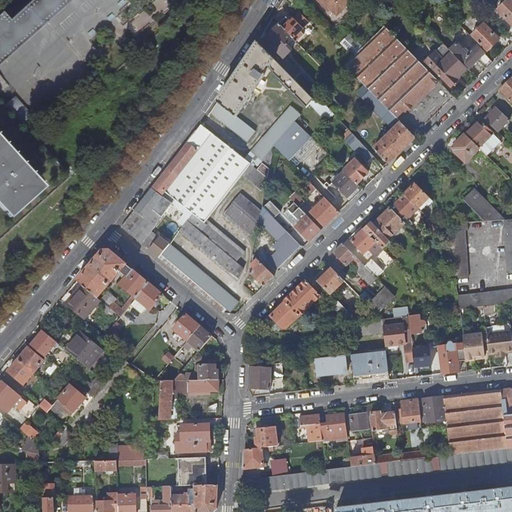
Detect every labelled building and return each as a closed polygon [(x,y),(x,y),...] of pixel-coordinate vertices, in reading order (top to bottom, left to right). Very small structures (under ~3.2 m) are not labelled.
[(0,65),(72,0),(36,0),(11,24),(3,16),(0,18),(0,65)] [(310,23),(302,15),(307,10),(298,0),(293,5),(301,14),(294,19),(281,5),(274,18),(280,24),(294,39),(297,42),(304,35),(301,31),(310,23)] [(321,0),(338,17),(355,0),(321,0)] [(511,0),(509,0),(499,10),(511,24),(511,0)] [(294,50),(291,47),(288,45),(294,39),(280,24),(266,39),(280,53),(285,59),(294,50)] [(485,24),(472,37),(488,52),(500,40),(485,24)] [(455,97),(386,27),(385,28),(363,49),(355,57),(354,58),(353,57),(346,66),(371,92),(415,137),(455,97)] [(259,43),(274,59),(280,53),(266,39),(263,36),(259,43)] [(355,57),(363,49),(351,36),(342,45),(353,57),(354,56),(355,57)] [(297,42),(294,39),(288,45),(291,47),(297,42)] [(263,74),(269,66),(273,66),(273,70),(309,107),(315,101),(306,92),(295,80),(274,59),(259,43),(219,102),(237,117),(266,76),(263,74)] [(469,68),(451,50),(444,43),(426,61),(453,87),(459,81),(458,79),(469,68)] [(469,54),(458,43),(451,50),(469,68),(470,69),(476,64),(478,66),(481,63),(488,69),(494,62),(486,55),(486,54),(478,46),(469,54)] [(301,74),(285,59),(280,53),(274,59),(295,80),(301,74)] [(301,74),(295,80),(306,92),(312,85),(301,74)] [(511,80),(502,90),(511,100),(511,80)] [(306,92),(315,101),(318,97),(319,96),(311,88),(306,92)] [(415,137),(371,92),(364,99),(395,129),(392,133),(390,131),(388,132),(390,134),(375,150),(390,164),(417,138),(415,137)] [(219,102),(211,113),(248,143),(256,132),(237,117),(219,102)] [(264,138),(275,147),(296,123),(303,115),(293,106),(264,138)] [(496,107),(485,119),(498,131),(499,132),(510,120),(496,107)] [(481,149),(489,157),(494,153),(493,151),(502,142),(494,134),(495,134),(480,120),(466,135),(481,149)] [(296,123),(275,147),(289,161),(311,137),(296,123)] [(246,160),(203,125),(123,228),(144,245),(145,244),(143,243),(152,232),(173,204),(172,204),(163,197),(164,195),(166,193),(206,224),(252,165),(255,168),(246,178),(262,191),(268,183),(269,179),(257,170),(275,147),(264,138),(246,160)] [(499,132),(498,131),(495,134),(494,134),(502,142),(505,138),(499,132)] [(369,162),(375,157),(354,134),(347,140),(359,153),(360,153),(369,162)] [(480,149),(466,135),(454,147),(456,150),(455,151),(467,163),(480,149)] [(0,207),(12,221),(46,189),(0,139),(0,207)] [(356,161),(346,172),(359,185),(369,174),(356,161)] [(359,185),(346,172),(333,184),(348,199),(360,187),(359,185)] [(318,190),(311,183),(307,187),(314,194),(318,190)] [(431,198),(417,183),(406,194),(420,209),(431,198)] [(492,186),(488,190),(496,199),(501,195),(492,186)] [(464,200),(485,221),(505,220),(475,189),(464,200)] [(291,199),(296,203),(296,204),(300,208),(305,203),(296,194),(291,199)] [(420,209),(406,194),(391,209),(405,224),(411,218),(414,221),(418,217),(420,219),(425,214),(420,209)] [(164,195),(163,197),(172,204),(173,202),(164,195)] [(225,215),(250,236),(259,226),(259,227),(260,222),(262,213),(241,195),(225,215)] [(312,213),(326,227),(341,213),(327,199),(312,213)] [(264,207),(275,218),(281,212),(270,201),(264,207)] [(300,208),(296,204),(289,210),(302,223),(297,228),(311,242),(323,231),(300,208)] [(246,253),(210,222),(201,232),(195,227),(198,222),(177,205),(168,214),(184,227),(180,232),(239,281),(245,269),(237,263),(246,253)] [(262,213),(260,222),(279,241),(274,246),(279,251),(270,261),(279,270),(303,246),(275,218),(264,207),(263,206),(262,213)] [(405,224),(391,209),(375,224),(373,222),(365,230),(377,242),(384,249),(392,242),(390,240),(402,227),(407,233),(411,229),(405,224)] [(469,278),(467,231),(470,231),(469,223),(459,223),(458,225),(448,237),(448,238),(456,279),(469,278)] [(377,242),(365,230),(353,241),(365,254),(377,242)] [(160,239),(152,232),(143,243),(145,244),(144,245),(149,249),(150,248),(151,249),(160,239)] [(161,237),(160,239),(151,249),(150,248),(149,249),(160,259),(163,255),(228,309),(232,313),(240,303),(161,237)] [(366,266),(345,244),(335,253),(341,258),(337,262),(344,269),(351,263),(356,268),(358,267),(374,283),(378,278),(366,266)] [(150,284),(111,250),(104,251),(78,281),(83,285),(99,298),(119,274),(126,279),(121,285),(135,297),(123,311),(115,304),(118,300),(109,292),(101,300),(108,306),(122,318),(132,305),(150,284)] [(163,255),(160,259),(226,312),(228,309),(163,255)] [(265,287),(276,277),(258,260),(256,262),(259,265),(251,273),(265,287)] [(373,260),(366,266),(378,278),(384,271),(373,260)] [(346,281),(333,269),(332,270),(330,269),(325,274),(326,275),(320,281),(333,294),(346,281)] [(275,311),(271,316),(276,321),(281,326),(284,330),(288,329),(302,316),(322,295),(307,281),(295,292),(275,311)] [(164,295),(150,284),(132,305),(143,314),(148,308),(151,311),(164,295)] [(101,300),(99,298),(83,285),(76,293),(79,295),(70,305),(86,319),(98,304),(101,300)] [(387,287),(369,305),(379,315),(396,297),(387,287)] [(511,290),(459,297),(461,310),(462,310),(481,307),(484,307),(494,306),(498,305),(509,304),(511,303),(511,290)] [(108,306),(101,300),(98,304),(105,310),(108,306)] [(338,300),(332,306),(343,317),(349,311),(338,300)] [(332,306),(327,301),(323,305),(329,312),(326,315),(332,321),(334,319),(338,323),(343,318),(343,317),(332,306)] [(485,314),(495,313),(494,306),(484,307),(485,314)] [(186,345),(201,326),(187,315),(174,330),(177,332),(172,339),(183,348),(185,346),(186,345)] [(419,315),(410,316),(412,333),(413,333),(414,336),(417,336),(416,333),(422,332),(419,315)] [(410,316),(402,317),(403,324),(404,330),(404,333),(406,344),(405,344),(407,362),(415,361),(414,350),(413,343),(412,333),(410,316)] [(384,332),(383,327),(383,322),(382,319),(351,323),(353,337),(384,332)] [(124,327),(118,322),(103,341),(109,346),(124,327)] [(384,332),(386,346),(405,344),(406,344),(404,333),(404,330),(403,324),(386,326),(383,327),(384,332)] [(511,326),(511,325),(487,328),(488,336),(511,332),(511,326)] [(201,326),(186,345),(190,349),(193,346),(194,346),(200,352),(213,336),(201,326)] [(45,331),(32,346),(52,362),(56,357),(51,352),(59,343),(45,331)] [(254,332),(250,336),(254,341),(259,337),(257,336),(254,332)] [(511,332),(488,336),(490,355),(498,354),(498,355),(507,354),(507,353),(511,352),(511,332)] [(82,333),(67,351),(98,376),(115,357),(106,349),(104,352),(82,333)] [(465,345),(467,361),(476,360),(475,357),(486,356),(484,342),(483,334),(477,335),(464,337),(464,342),(465,345)] [(467,361),(465,345),(464,342),(461,343),(456,346),(455,346),(454,342),(453,341),(452,341),(451,341),(450,342),(449,343),(449,347),(448,348),(443,345),(439,346),(442,374),(461,372),(460,362),(467,361)] [(430,348),(414,350),(415,361),(416,367),(433,365),(432,359),(431,353),(433,353),(435,352),(434,344),(429,344),(430,348)] [(30,348),(20,360),(35,373),(45,361),(30,348)] [(386,349),(352,353),(352,355),(356,380),(390,376),(386,349)] [(168,366),(173,360),(168,355),(163,361),(168,366)] [(346,355),(316,359),(318,376),(324,375),(324,374),(348,372),(346,355)] [(35,373),(20,360),(10,372),(25,385),(35,373)] [(283,363),(254,366),(252,389),(260,389),(271,390),(272,379),(284,379),(283,363)] [(200,381),(220,381),(220,371),(217,371),(217,366),(200,366),(200,381)] [(86,391),(83,388),(75,381),(71,386),(83,395),(86,391)] [(83,388),(86,391),(94,398),(100,391),(89,381),(83,388)] [(173,381),(162,381),(160,421),(171,420),(173,381)] [(220,392),(220,381),(200,381),(190,381),(190,395),(193,395),(193,393),(220,392)] [(28,402),(4,383),(0,387),(0,404),(10,412),(16,405),(30,417),(38,407),(30,400),(28,402)] [(63,396),(57,402),(73,415),(82,404),(79,401),(83,396),(83,395),(71,386),(63,396)] [(511,414),(504,415),(504,413),(511,411),(511,391),(511,388),(444,396),(447,420),(451,455),(511,447),(511,414)] [(447,420),(444,396),(422,398),(424,411),(427,410),(428,422),(447,420)] [(422,421),(419,399),(402,401),(403,411),(400,411),(402,424),(422,421)] [(46,400),(40,407),(48,413),(53,407),(46,400)] [(398,434),(395,412),(382,413),(381,411),(371,412),(373,430),(389,428),(389,435),(398,434)] [(348,437),(345,413),(326,415),(327,423),(321,424),(323,440),(330,439),(348,437)] [(372,429),(371,423),(368,424),(367,416),(367,413),(351,415),(352,431),(372,429)] [(321,424),(320,414),(300,417),(301,426),(308,425),(311,425),(313,441),(323,440),(321,424)] [(30,437),(32,439),(37,432),(30,426),(30,427),(28,425),(22,431),(30,437)] [(178,452),(207,452),(207,442),(211,442),(210,425),(183,426),(183,435),(177,436),(178,452)] [(278,445),(276,426),(257,428),(258,437),(255,438),(256,448),(263,447),(268,447),(273,446),(278,445)] [(430,428),(422,429),(424,444),(432,443),(430,428)] [(68,431),(59,442),(65,447),(74,436),(68,431)] [(32,439),(30,437),(22,451),(40,454),(40,446),(32,439)] [(376,457),(375,447),(374,447),(373,444),(368,445),(369,448),(363,448),(364,456),(351,458),(351,460),(352,467),(377,464),(376,457)] [(264,464),(263,447),(256,448),(245,449),(244,469),(258,467),(264,466),(267,466),(266,464),(264,464)] [(511,461),(511,447),(451,455),(436,456),(431,457),(426,458),(401,461),(377,464),(352,467),(344,468),(332,469),(327,470),(271,477),(266,477),(255,478),(256,493),(339,483),(339,481),(345,480),(345,482),(383,478),(383,476),(390,475),(390,477),(508,463),(508,462),(511,461)] [(401,461),(426,458),(425,452),(401,455),(401,461)] [(401,461),(401,455),(401,453),(376,457),(377,464),(401,461)] [(208,486),(207,458),(180,459),(181,487),(196,486),(208,486)] [(273,470),(290,469),(289,458),(272,458),(273,470)] [(352,467),(351,460),(347,460),(344,463),(344,468),(352,467)] [(118,467),(118,461),(96,462),(96,472),(118,471),(118,467)] [(0,493),(17,493),(16,465),(0,465),(0,493)] [(44,493),(44,511),(53,511),(54,498),(57,498),(56,485),(43,485),(44,493)] [(172,511),(214,511),(218,508),(219,485),(208,486),(196,486),(196,490),(197,505),(191,505),(190,494),(185,494),(186,496),(173,496),(172,511)] [(172,511),(173,496),(172,487),(165,487),(165,505),(153,506),(153,511),(172,511)] [(337,505),(323,506),(323,511),(511,511),(511,487),(337,508),(337,505)] [(119,511),(119,496),(119,494),(108,494),(109,502),(97,502),(97,511),(119,511)] [(119,496),(119,511),(136,511),(136,495),(119,496)] [(94,511),(94,496),(69,497),(69,511),(94,511)]
